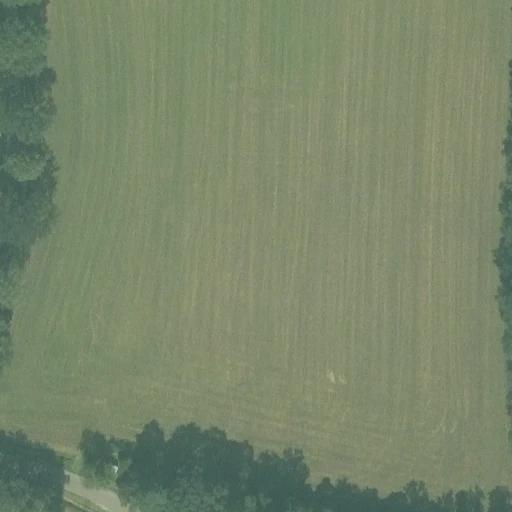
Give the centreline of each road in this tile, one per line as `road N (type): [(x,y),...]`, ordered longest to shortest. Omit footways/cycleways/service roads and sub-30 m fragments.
road 1 (unclassified): [(0,224),(15,128),(4,0)]
road 2 (unclassified): [(127,511),(111,499),(0,471)]
